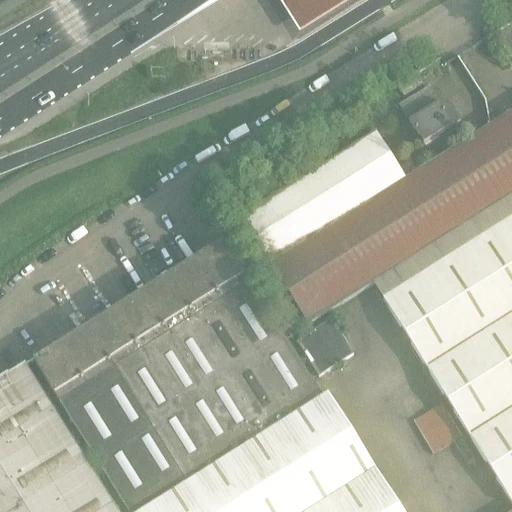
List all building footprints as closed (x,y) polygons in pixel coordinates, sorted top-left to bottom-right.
[(279,0),(303,39),(366,0),(279,0)] [(451,109),(444,113),(429,89),(399,108),(409,124),(423,147),(453,128),(453,127),(460,123),(451,109)] [(375,135),(240,220),(307,328),(376,285),(386,301),(384,302),(511,505),(511,113),(405,182),(375,135)] [(224,244),(197,262),(294,418),(322,400),(224,244)] [(197,262),(169,279),(267,435),(294,418),(197,262)] [(169,279),(142,296),(240,452),(267,435),(169,279)] [(142,296),(115,313),(213,469),(240,452),(142,296)] [(115,313),(88,330),(186,486),(213,469),(115,313)] [(297,344),(319,379),(354,357),(332,322),(297,344)] [(88,330),(33,365),(125,511),(144,511),(186,486),(88,330)] [(0,511),(114,511),(25,370),(0,385),(0,511)] [(399,511),(328,398),(146,511),(399,511)]
